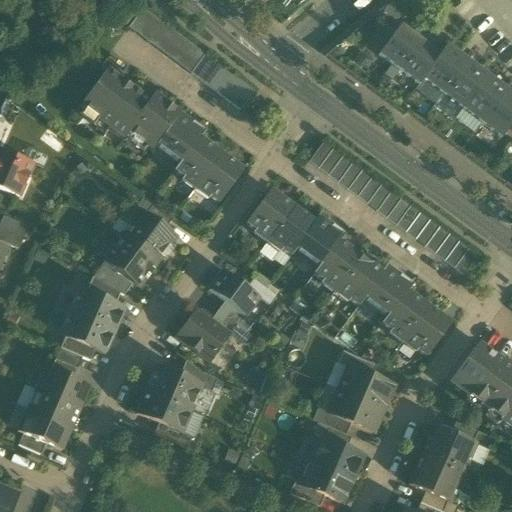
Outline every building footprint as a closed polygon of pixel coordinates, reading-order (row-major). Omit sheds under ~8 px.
[(126,29),(190,76),(204,57),(140,10),(126,29)] [(377,57),(398,72),(419,43),(399,28),(377,57)] [(438,57),(419,43),(398,72),(418,87),(422,82),(421,82),(439,58),(438,57)] [(422,82),(441,96),(466,63),(445,48),(438,57),(439,58),(421,82),(422,82)] [(369,55),(360,54),(354,61),(357,70),(366,71),(372,64),(369,55)] [(190,76),(207,88),(221,69),(204,57),(190,76)] [(441,96),(460,111),(485,77),(466,63),(441,96)] [(207,88),(223,100),(237,81),(221,69),(207,88)] [(151,154),(155,149),(154,148),(177,117),(177,116),(152,98),(147,104),(105,73),(78,110),(122,142),(127,136),(151,154)] [(460,111),(480,125),(505,92),(485,77),(460,111)] [(253,93),(237,81),(223,100),(239,112),(253,93)] [(422,82),(418,87),(415,92),(433,106),(441,96),(422,82)] [(511,124),(511,97),(505,92),(480,125),(500,140),(504,135),(511,124)] [(441,96),(433,106),(453,121),(460,111),(441,96)] [(460,111),(453,121),(473,135),(480,125),(460,111)] [(190,126),(177,117),(154,148),(155,149),(178,166),(179,166),(197,141),(198,142),(202,136),(200,134),(190,126)] [(208,149),(198,142),(197,141),(179,166),(178,166),(173,173),(182,180),(180,183),(193,192),(219,157),(208,149)] [(308,163),(318,171),(332,151),(323,144),(308,163)] [(318,171),(327,178),(342,158),(332,151),(318,171)] [(0,191),(18,199),(32,166),(0,152),(0,191)] [(230,165),(219,157),(193,192),(206,202),(208,200),(217,206),(241,174),(230,165)] [(327,178),(337,185),(352,166),(342,158),(327,178)] [(337,185),(347,192),(361,173),(352,166),(337,185)] [(347,192),(356,199),(371,180),(361,173),(347,192)] [(356,199),(366,206),(381,187),(371,180),(356,199)] [(366,206),(376,213),(390,194),(381,187),(366,206)] [(252,236),(265,245),(291,210),(280,202),(268,194),(244,226),(254,233),(252,236)] [(376,213),(386,221),(400,201),(390,194),(376,213)] [(140,213),(164,231),(171,222),(142,200),(135,210),(140,213)] [(386,221),(395,228),(409,208),(400,201),(386,221)] [(395,228),(405,235),(419,216),(409,208),(395,228)] [(288,259),(294,251),(312,226),(302,218),(301,218),(291,210),(265,245),(278,255),(280,252),(288,259)] [(133,222),(121,239),(155,264),(174,238),(164,231),(140,213),(133,222)] [(110,231),(121,239),(133,222),(122,214),(110,231)] [(405,235),(414,242),(429,223),(419,216),(405,235)] [(0,223),(0,244),(17,252),(27,230),(2,219),(0,223)] [(294,251),(319,269),(337,244),(342,238),(340,237),(330,229),(317,220),(312,226),(294,251)] [(414,242),(424,249),(438,230),(429,223),(414,242)] [(424,249),(434,256),(448,237),(438,230),(424,249)] [(434,256),(443,263),(458,244),(448,237),(434,256)] [(136,290),(155,264),(121,239),(102,264),(102,265),(131,286),(136,290)] [(320,285),(333,295),(358,260),(348,252),(337,244),(319,269),(313,277),(321,283),(320,285)] [(443,263),(453,271),(468,251),(458,244),(443,263)] [(270,265),(278,255),(265,245),(257,256),(270,265)] [(453,271),(463,277),(477,258),(468,251),(453,271)] [(356,309),(362,301),(380,276),(369,268),(358,260),(333,295),(346,305),(347,302),(356,309)] [(102,265),(91,280),(119,296),(122,298),(131,286),(102,265)] [(376,312),(386,319),(405,294),(409,288),(408,287),(408,286),(398,279),(385,270),(380,276),(362,301),(376,312)] [(223,304),(243,319),(257,300),(246,291),(222,274),(208,293),(223,304)] [(114,308),(119,296),(91,280),(84,295),(114,308)] [(275,298),(253,282),(246,291),(257,300),(268,307),(275,298)] [(78,293),(68,315),(112,334),(122,312),(114,308),(84,295),(78,293)] [(388,335),(401,345),(426,311),(415,302),(416,302),(405,294),(386,319),(381,327),(389,333),(388,335)] [(362,301),(356,309),(353,313),(367,324),(376,312),(362,301)] [(209,323),(228,338),(235,328),(245,336),(252,326),(243,319),(223,304),(209,323)] [(437,319),(426,311),(401,345),(414,355),(415,353),(424,359),(449,327),(437,318),(437,319)] [(174,341),(208,366),(227,339),(228,338),(209,323),(194,313),(174,341)] [(103,356),(112,334),(68,315),(59,337),(64,339),(94,352),(103,356)] [(228,338),(227,339),(240,348),(248,338),(245,336),(235,328),(228,338)] [(64,339),(59,351),(81,360),(89,363),(94,352),(64,339)] [(448,385),(511,432),(511,373),(476,347),(448,385)] [(72,382),(81,360),(59,351),(50,372),(72,382)] [(348,369),(370,379),(375,368),(342,353),(336,365),(347,370),(348,369)] [(199,390),(210,395),(216,382),(201,375),(185,363),(178,380),(200,389),(199,390)] [(347,370),(336,365),(334,365),(324,387),(337,393),(347,370)] [(347,370),(337,393),(381,412),(392,388),(370,379),(348,369),(347,370)] [(44,370),(35,392),(79,411),(88,389),(72,382),(50,372),(44,370)] [(156,370),(145,395),(189,414),(199,390),(200,389),(178,380),(156,370)] [(26,413),(35,392),(23,387),(14,408),(26,413)] [(337,393),(324,387),(315,410),(317,410),(328,415),(337,393)] [(214,396),(210,395),(199,390),(189,414),(203,420),(214,396)] [(70,432),(79,411),(35,392),(26,413),(70,432)] [(371,436),(381,412),(337,393),(328,415),(327,417),(349,426),(371,436)] [(180,435),(189,414),(145,395),(136,416),(157,426),(179,436),(180,435)] [(26,413),(14,408),(5,428),(17,433),(26,413)] [(317,425),(344,437),(349,426),(327,417),(328,415),(317,410),(311,423),(317,425)] [(60,454),(70,432),(26,413),(17,433),(16,434),(22,437),(44,446),(60,454)] [(195,441),(203,420),(189,414),(180,435),(191,439),(195,441)] [(476,446),(483,449),(488,439),(455,424),(450,435),(476,446)] [(350,440),(344,437),(317,425),(312,436),(321,440),(345,450),(350,440)] [(153,437),(186,451),(191,439),(180,435),(179,436),(157,426),(153,437)] [(433,428),(421,458),(463,476),(469,463),(476,446),(450,435),(433,428)] [(17,448),(39,457),(44,446),(22,437),(17,448)] [(321,440),(311,464),(351,482),(362,458),(345,450),(321,440)] [(489,452),(483,449),(476,446),(469,463),(481,468),(489,452)] [(450,506),(463,476),(421,458),(408,487),(424,494),(450,506)] [(341,505),(351,482),(311,464),(309,463),(299,487),(323,498),(341,505)] [(289,496),(318,509),(323,498),(299,487),(293,485),(289,496)] [(0,511),(8,511),(14,500),(13,499),(0,492),(0,511)] [(434,511),(455,511),(457,509),(450,506),(424,494),(419,505),(434,511)]
